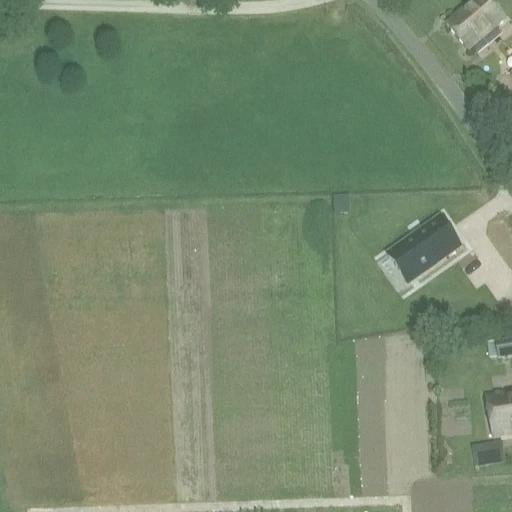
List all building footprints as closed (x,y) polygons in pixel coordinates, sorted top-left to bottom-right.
[(488,0),(476,0),(445,26),(467,52),(505,20),(488,0)] [(454,249),(433,220),(392,249),(413,278),(454,249)] [(511,357),(511,340),(495,344),(498,360),(511,357)] [(511,393),(485,398),(489,419),(492,440),(511,436),(511,393)] [(471,456),(490,454),(489,439),(470,440),(471,456)]
